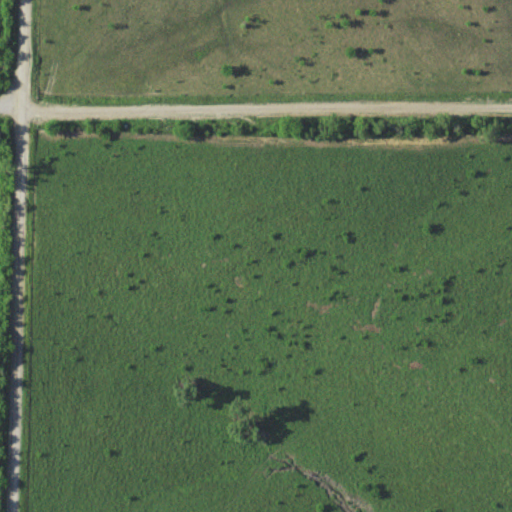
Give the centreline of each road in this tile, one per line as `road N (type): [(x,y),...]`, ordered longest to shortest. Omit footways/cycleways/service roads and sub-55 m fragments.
road 1 (residential): [(11,511),(25,0)]
road 2 (residential): [(20,109),(511,109)]
